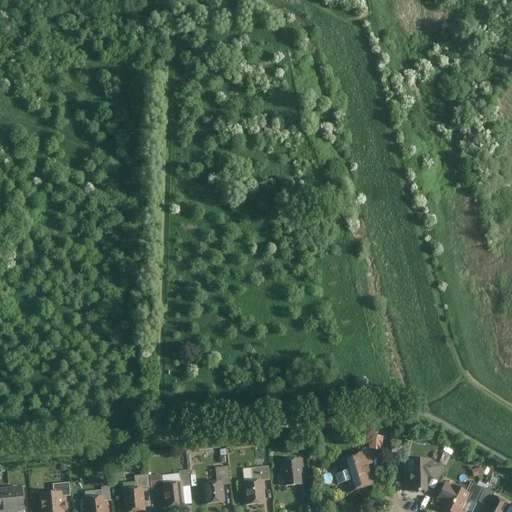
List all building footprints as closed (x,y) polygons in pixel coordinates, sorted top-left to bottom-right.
[(372,434),(370,447),(382,449),(383,436),(372,434)] [(372,461),(368,449),(336,459),(340,472),(335,474),(338,484),(343,482),(347,492),(374,483),(368,463),(372,461)] [(302,457),(278,459),(279,475),(282,475),(283,485),(300,484),(299,473),(303,473),(302,457)] [(431,458),(412,458),(412,471),(407,471),(407,491),(426,491),(426,476),(430,476),(437,481),(445,467),(431,460),(431,458)] [(216,467),(217,480),(223,480),(224,484),(230,483),(229,465),(216,467)] [(252,468),(254,479),(264,478),(264,480),(271,479),(269,466),(252,468)] [(179,471),(180,481),(183,481),(183,486),(190,486),(188,470),(179,471)] [(135,475),(136,487),(143,486),(144,488),(150,487),(149,474),(135,475)] [(264,480),(264,478),(254,479),(243,480),(245,505),(267,503),(264,480)] [(217,480),(203,482),(205,504),(225,501),(224,484),(223,480),(217,480)] [(162,483),(165,507),(186,505),(183,486),(183,481),(180,481),(162,483)] [(460,511),(467,499),(469,492),(465,491),(444,481),(436,500),(442,503),(439,508),(449,511),(460,511)] [(470,481),(465,491),(469,492),(467,499),(476,503),(478,500),(483,488),(470,481)] [(53,483),(54,491),(62,491),(62,496),(70,495),(69,482),(53,483)] [(21,485),(8,486),(10,511),(15,511),(24,510),(21,485)] [(101,486),(102,495),(105,495),(105,500),(111,499),(109,485),(101,486)] [(10,511),(8,486),(0,487),(0,511),(10,511)] [(144,488),(143,486),(136,487),(123,489),(125,511),(146,510),(144,488)] [(484,486),(483,488),(478,500),(486,504),(491,494),(493,495),(494,491),(484,486)] [(64,511),(62,496),(62,491),(54,491),(39,493),(40,511),(64,511)] [(505,511),(510,504),(493,495),(491,494),(486,504),(481,511),(505,511)] [(106,511),(105,500),(105,495),(102,495),(83,497),(85,511),(106,511)]
